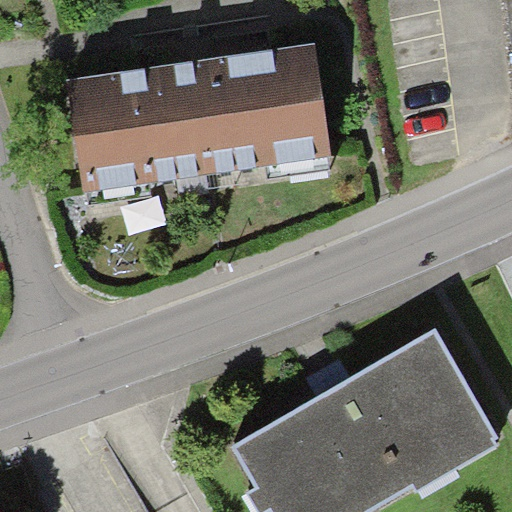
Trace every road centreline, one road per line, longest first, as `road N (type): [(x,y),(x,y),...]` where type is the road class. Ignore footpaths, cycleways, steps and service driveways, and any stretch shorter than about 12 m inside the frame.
road 1 (residential): [(68,375),(511,199)]
road 2 (residential): [(68,375),(0,167)]
